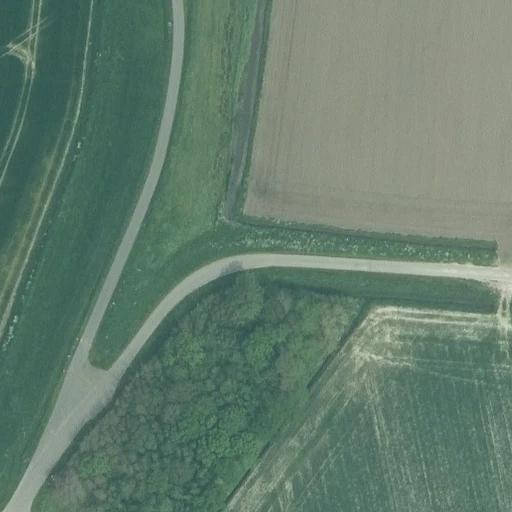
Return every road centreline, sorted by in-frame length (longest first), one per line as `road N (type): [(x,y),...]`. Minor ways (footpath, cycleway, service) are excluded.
road 1 (unclassified): [(71,400),(113,373),(186,282),(215,268),(257,259),(511,276)]
road 2 (unclassified): [(71,400),(81,351),(161,147),(175,74),(176,0)]
road 3 (unclassified): [(21,511),(71,400)]
